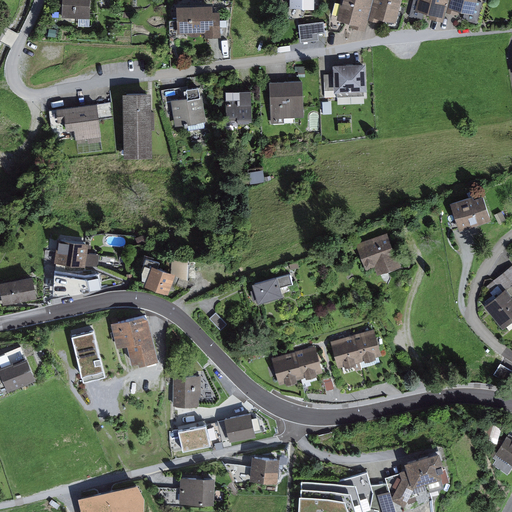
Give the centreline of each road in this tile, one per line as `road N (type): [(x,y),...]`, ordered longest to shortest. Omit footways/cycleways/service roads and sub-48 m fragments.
road 1 (tertiary): [(511,403),(451,396),(300,416),(259,396),(166,305),(143,298),(0,325)]
road 2 (residential): [(39,0),(11,67),(15,84),(32,95),(463,35)]
road 3 (residential): [(511,239),(492,261),(475,303),(475,320),(511,355)]
